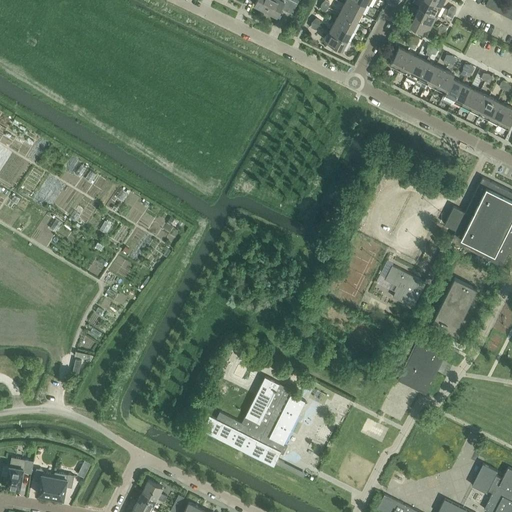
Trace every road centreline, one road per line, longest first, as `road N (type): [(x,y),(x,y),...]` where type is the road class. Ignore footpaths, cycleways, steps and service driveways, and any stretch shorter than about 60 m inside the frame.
road 1 (track): [(0,219),(103,283),(83,318),(55,410)]
road 2 (residential): [(353,81),(183,0)]
road 3 (residential): [(511,160),(353,81)]
road 4 (unclassified): [(0,412),(73,415),(142,456)]
road 5 (residential): [(255,511),(142,456)]
